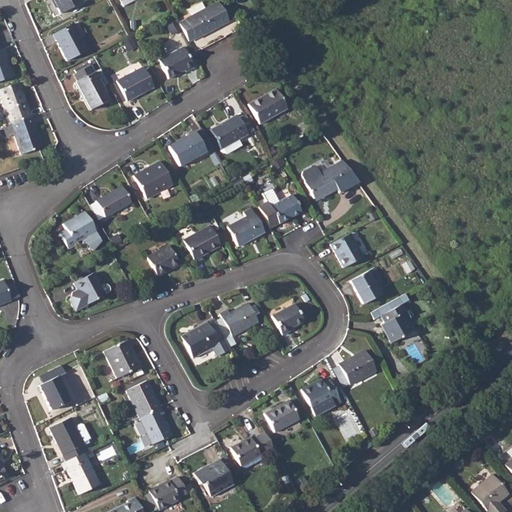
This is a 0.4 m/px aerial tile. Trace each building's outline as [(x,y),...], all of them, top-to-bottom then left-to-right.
[(51,0),(59,13),(80,2),(79,0),(51,0)] [(190,16),(176,23),(180,30),(187,42),(227,22),(216,2),(203,9),(190,16)] [(176,23),(173,15),(162,22),(169,36),(180,30),(176,23)] [(71,23),(51,34),(65,61),(85,50),(71,23)] [(182,47),(157,60),(167,78),(183,70),(184,71),(192,67),(182,47)] [(0,49),(0,80),(12,76),(2,49),(0,49)] [(89,65),(70,75),(74,82),(73,83),(87,110),(107,100),(89,65)] [(141,67),(114,81),(125,101),(151,87),(141,67)] [(17,83),(0,88),(0,101),(8,124),(29,117),(17,83)] [(274,89),(246,105),(258,124),(285,109),(274,89)] [(246,134),(237,120),(235,116),(209,130),(220,149),(246,135),(246,134)] [(29,117),(8,124),(19,154),(40,147),(29,117)] [(193,132),(167,147),(178,167),(204,152),(193,132)] [(357,183),(342,161),(320,173),(316,167),(313,166),(303,171),(301,175),(305,181),(304,182),(314,201),(336,189),(338,193),(357,183)] [(158,162),(132,176),(144,199),(171,185),(158,162)] [(121,187),(95,201),(104,217),(130,203),(121,187)] [(278,223),(300,212),(291,195),(269,207),(266,202),(257,207),(269,228),(278,223)] [(244,217),(226,227),(236,247),(262,233),(249,208),(242,212),(244,217)] [(65,230),(58,233),(68,250),(74,246),(73,243),(95,231),(83,212),(62,224),(65,230)] [(208,226),(181,240),(194,262),(200,259),(199,256),(219,246),(208,226)] [(348,234),(329,245),(342,268),(361,257),(348,234)] [(364,255),(369,252),(363,242),(358,244),(364,255)] [(166,245),(145,257),(156,276),(177,264),(166,245)] [(375,287),(371,279),(378,275),(374,267),(349,281),(362,304),(379,294),(375,287)] [(100,286),(92,273),(73,283),(77,291),(76,294),(72,293),(70,301),(75,311),(105,295),(104,295),(107,293),(108,292),(109,291),(109,289),(109,287),(107,285),(106,285),(104,284),(102,285),(100,286)] [(1,281),(0,281),(0,304),(9,301),(1,281)] [(373,319),(380,315),(383,322),(380,324),(389,343),(409,332),(404,320),(412,316),(409,309),(404,312),(401,305),(408,301),(405,294),(400,296),(369,313),(373,319)] [(226,311),(219,314),(231,336),(257,322),(247,303),(228,313),(226,311)] [(292,304),(270,316),(281,335),(288,331),(287,330),(302,322),(292,304)] [(229,349),(213,318),(179,336),(191,358),(211,348),(215,356),(229,349)] [(126,341),(102,352),(115,379),(139,367),(126,341)] [(364,350),(337,365),(348,385),(374,371),(364,350)] [(50,380),(41,384),(37,385),(49,410),(68,401),(56,377),(63,373),(59,366),(46,372),(50,380)] [(300,390),(310,409),(329,399),(333,406),(340,401),(329,380),(322,384),(319,379),(300,390)] [(124,391),(137,418),(159,408),(146,381),(124,391)] [(409,382),(399,389),(406,400),(417,392),(409,382)] [(287,400),(262,413),(272,432),(297,419),(287,400)] [(159,408),(137,418),(150,445),(169,436),(160,416),(162,415),(159,408)] [(48,428),(64,462),(83,453),(91,449),(86,439),(89,438),(82,424),(80,423),(73,426),(69,418),(48,428)] [(229,448),(238,466),(259,456),(265,452),(256,436),(249,439),(248,437),(229,448)] [(64,462),(59,464),(62,470),(65,469),(77,495),(98,484),(83,453),(64,462)] [(511,476),(511,458),(503,466),(511,476)] [(218,460),(192,474),(198,485),(202,483),(209,497),(216,493),(217,495),(224,492),(223,490),(232,484),(218,460)] [(496,503),(495,501),(505,493),(490,474),(469,493),(485,511),(503,511),(504,511),(496,503)] [(146,491),(148,493),(155,507),(157,510),(176,499),(176,498),(185,493),(175,477),(167,481),(166,480),(146,491)] [(126,502),(105,511),(139,511),(133,497),(125,501),(126,502)]
